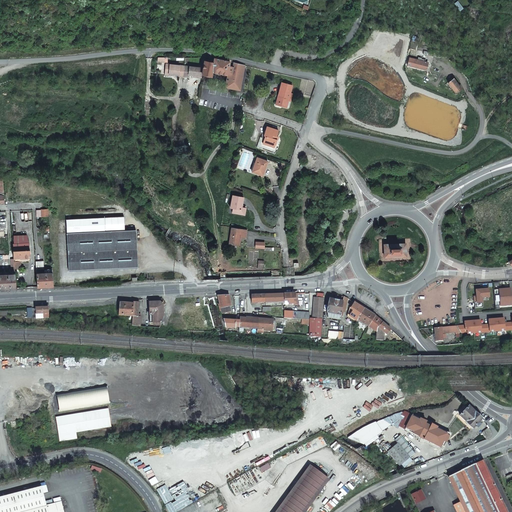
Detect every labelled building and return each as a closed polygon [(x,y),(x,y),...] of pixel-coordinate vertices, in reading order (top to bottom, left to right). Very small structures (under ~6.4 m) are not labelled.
[(410,57),(407,64),(425,70),(427,63),(410,57)] [(205,61),(203,67),(202,73),(211,75),(212,71),(227,74),(229,65),(230,61),(227,61),(214,58),(213,63),(205,61)] [(233,66),(229,65),(227,74),(224,86),(239,90),(245,65),(234,62),(233,66)] [(179,75),(183,76),(184,66),(166,64),(165,70),(170,70),(169,74),(179,74),(179,75)] [(197,76),(202,77),(202,73),(203,67),(184,66),(183,76),(188,76),(189,74),(192,74),(197,75),(197,76)] [(454,79),(449,83),(456,92),(461,88),(454,79)] [(292,84),(282,82),(279,93),(281,94),(281,97),(278,96),(277,101),(282,102),(281,105),(287,106),(288,99),(289,96),(291,97),(292,93),(290,92),(292,84)] [(278,129),(267,126),(264,134),(265,135),(263,142),(268,144),(269,142),(276,144),(277,138),(276,138),(277,135),(278,129)] [(263,174),(268,160),(257,156),(252,171),(263,174)] [(236,213),(246,214),(247,208),(243,207),(245,197),(235,195),(232,208),(235,208),(237,208),(236,213)] [(66,218),(67,232),(124,230),(123,215),(66,218)] [(246,238),(247,229),(231,227),(229,244),(240,245),(241,237),(246,238)] [(68,271),(137,268),(136,229),(124,230),(67,232),(68,271)] [(20,250),(13,250),(13,252),(14,262),(20,261),(20,257),(30,256),(30,249),(29,249),(29,242),(20,243),(20,250)] [(383,245),(384,258),(405,257),(404,244),(383,245)] [(44,269),(43,266),(41,266),(41,267),(36,267),(37,287),(53,286),(52,272),(38,274),(38,269),(44,269)] [(0,288),(16,288),(15,274),(0,274),(0,288)] [(511,305),(510,288),(497,290),(498,306),(511,305)] [(473,297),(475,308),(483,307),(481,298),(484,298),(488,297),(488,289),(479,290),(475,290),(476,297),(473,297)] [(297,305),(297,293),(283,294),(283,300),(285,300),(285,304),(294,304),(294,305),(297,305)] [(309,322),(309,336),(320,337),(323,293),(316,293),(316,297),(313,297),(312,322),(309,322)] [(283,301),(283,300),(283,294),(264,294),(265,302),(283,301)] [(228,296),(217,297),(222,314),(230,312),(229,307),(230,307),(228,296)] [(132,323),(132,325),(141,325),(141,315),(137,315),(138,301),(140,301),(140,299),(133,300),(133,304),(132,323)] [(341,310),(341,305),(342,301),(329,299),(326,313),(340,315),(341,310)] [(162,314),(162,303),(159,300),(148,301),(149,321),(161,321),(162,314)] [(350,316),(357,321),(358,319),(364,308),(354,302),(350,308),(353,309),(350,316)] [(45,317),(49,317),(48,310),(48,306),(35,307),(36,311),(35,312),(35,313),(45,313),(45,317)] [(358,319),(369,326),(375,315),(364,308),(358,319)] [(283,318),(309,319),(309,312),(294,311),(294,312),(283,311),(283,318)] [(234,326),(238,326),(238,315),(236,314),(236,320),(223,319),(225,327),(234,328),(234,326)] [(238,326),(257,328),(257,319),(243,317),(243,315),(238,315),(238,326)] [(375,315),(369,326),(377,331),(381,321),(375,315)] [(511,322),(504,323),(503,318),(498,319),(488,320),(488,325),(480,326),(480,321),(464,322),(464,326),(456,327),(461,334),(467,333),(467,334),(506,331),(511,329),(511,317),(511,318),(511,321),(511,322)] [(257,319),(257,328),(263,328),(263,330),(271,330),(271,320),(257,319)] [(387,334),(390,329),(381,321),(377,331),(375,339),(385,339),(386,335),(387,334)] [(454,331),(461,334),(456,327),(451,327),(434,328),(435,341),(442,341),(442,332),(454,331)] [(338,339),(338,333),(338,332),(330,331),(329,338),(338,339)] [(472,427),(481,418),(468,405),(459,415),(472,427)] [(77,432),(112,425),(108,408),(56,419),(61,442),(78,439),(77,432)] [(450,433),(411,414),(404,430),(442,449),(450,433)] [(491,430),(489,427),(482,433),(486,439),(489,438),(491,437),(491,431),(491,430)] [(414,453),(400,436),(395,440),(397,443),(386,453),(402,471),(413,461),(410,458),(414,453)] [(504,511),(499,499),(482,460),(448,475),(459,500),(451,503),(454,511),(504,511)] [(309,473),(280,511),(300,511),(322,482),(309,473)] [(0,496),(0,511),(66,511),(63,501),(48,505),(43,486),(0,496)] [(411,495),(415,504),(423,500),(421,495),(422,495),(420,491),(411,495)]
